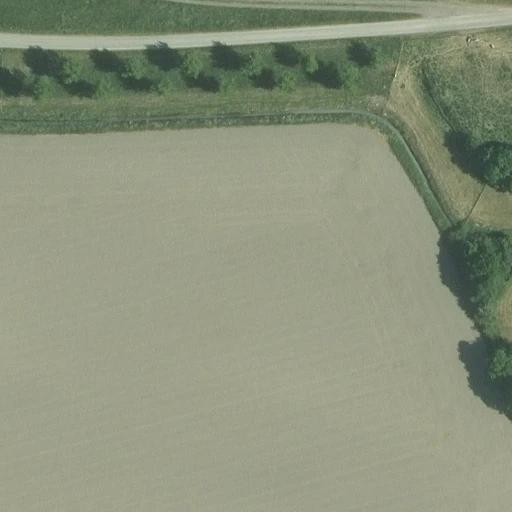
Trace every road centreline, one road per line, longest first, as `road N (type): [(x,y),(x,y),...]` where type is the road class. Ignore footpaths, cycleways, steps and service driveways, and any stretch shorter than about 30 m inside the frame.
road 1 (unclassified): [(0,42),(233,42),(511,17)]
road 2 (track): [(253,0),(474,11),(495,20)]
